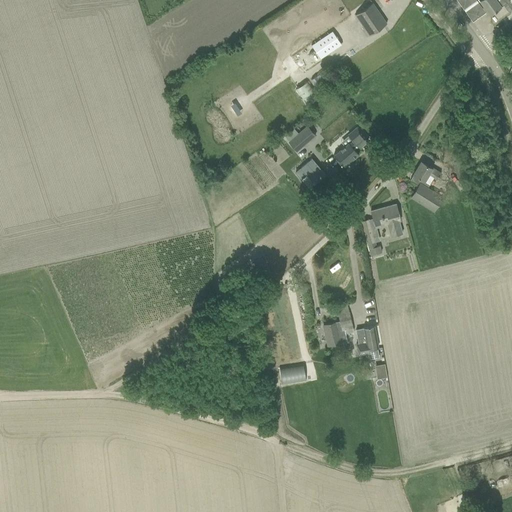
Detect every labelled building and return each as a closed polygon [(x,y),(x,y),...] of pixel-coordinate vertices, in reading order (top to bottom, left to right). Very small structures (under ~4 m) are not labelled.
[(478,0),(456,0),(473,22),(487,12),(478,0)] [(511,0),(478,0),(487,12),(489,15),(506,3),(511,10),(511,9),(511,0)] [(355,15),(363,27),(369,36),(386,24),(372,3),(355,15)] [(302,70),(331,55),(322,39),(293,54),(302,70)] [(307,127),(288,144),(296,152),(315,135),(307,127)] [(333,155),(341,164),(344,167),(359,155),(354,149),(357,146),(359,148),(368,140),(357,127),(347,135),(352,140),(349,143),(348,142),(333,155)] [(296,172),(295,172),(301,180),(302,179),(306,175),(309,178),(313,184),(325,175),(312,159),(307,162),(296,172)] [(411,197),(434,211),(442,196),(428,187),(433,178),(436,180),(440,173),(421,162),(413,175),(423,181),(420,184),(419,183),(411,197)] [(368,219),(361,221),(367,244),(374,242),(373,237),(378,235),(376,227),(387,224),(390,236),(401,233),(398,221),(400,221),(395,204),(370,211),(373,221),(369,222),(368,219)] [(376,247),(369,249),(370,255),(381,252),(379,246),(376,247)] [(323,325),(328,346),(340,343),(339,335),(353,332),(349,312),(338,314),(341,327),(337,328),(336,322),(323,325)] [(358,344),(356,344),(358,355),(368,353),(370,359),(379,357),(378,354),(377,348),(378,348),(374,325),(363,327),(363,328),(356,330),(358,344)]
